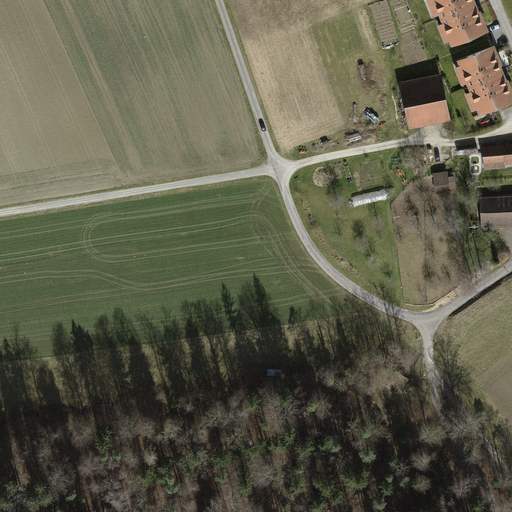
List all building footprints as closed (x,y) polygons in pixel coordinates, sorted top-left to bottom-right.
[(435,0),(454,44),(489,30),(476,0),(435,0)] [(481,113),(511,100),(511,89),(494,47),(460,61),(481,113)] [(409,126),(451,117),(444,82),(442,75),(402,84),(409,126)] [(487,165),(511,162),(511,144),(485,147),(487,165)] [(456,176),(450,177),(449,171),(434,172),(436,190),(458,188),(456,176)] [(511,196),(484,198),(485,227),(511,226),(511,196)] [(408,379),(398,372),(393,380),(403,387),(408,379)]
